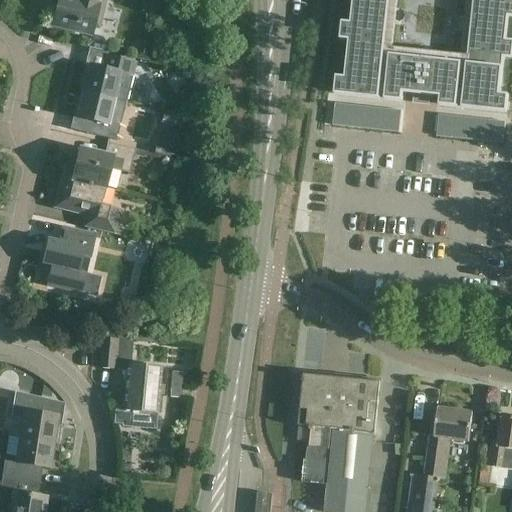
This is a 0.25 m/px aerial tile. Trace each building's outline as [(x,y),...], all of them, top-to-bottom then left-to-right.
[(58,0),(52,27),(91,36),(97,8),(103,9),(104,0),(58,0)] [(344,25),(343,39),(352,40),(347,80),(339,79),(337,94),(378,98),(387,99),(401,100),(402,92),(442,96),(441,105),(456,106),(464,107),(506,112),(508,98),(499,97),(503,56),(511,57),(511,56),(511,42),(505,42),(507,16),(511,16),(511,1),(509,1),(509,0),(355,0),(353,25),(344,25)] [(113,99),(113,100),(127,103),(133,78),(131,77),(134,64),(104,56),(101,69),(89,66),(83,91),(113,99)] [(110,114),(113,100),(113,99),(83,91),(77,118),(88,121),(85,134),(115,141),(121,116),(110,114)] [(62,178),(103,188),(107,170),(127,175),(133,150),(106,144),(103,156),(79,151),(74,170),(64,168),(62,178)] [(62,178),(55,206),(86,213),(82,229),(113,236),(114,231),(114,230),(119,211),(99,207),(103,188),(62,178)] [(48,241),(42,264),(52,266),(47,286),(97,297),(97,296),(82,292),(86,274),(95,235),(62,228),(62,229),(60,238),(59,243),(48,241)] [(118,339),(99,337),(96,368),(115,370),(118,339)] [(160,368),(126,365),(121,420),(125,421),(155,424),(156,412),(160,368)] [(373,434),(373,435),(375,435),(381,383),(303,374),(303,382),(298,426),(300,426),(373,434)] [(19,438),(55,443),(59,418),(44,416),(47,399),(14,394),(11,417),(22,419),(19,438)] [(472,413),(438,408),(436,421),(432,420),(424,476),(413,475),(407,511),(432,511),(437,479),(444,480),(450,439),(468,442),(472,413)] [(511,417),(502,416),(498,442),(493,441),(489,466),(505,468),(511,469),(511,417)] [(364,511),(373,435),(373,434),(300,426),(298,440),(308,441),(306,459),(305,459),(303,481),(329,484),(325,511),(364,511)] [(5,456),(2,477),(34,482),(39,483),(41,467),(51,469),(55,443),(19,438),(16,457),(5,456)] [(0,497),(11,499),(9,511),(43,511),(46,498),(31,495),(34,482),(2,477),(0,491),(0,497)] [(268,511),(270,495),(256,494),(254,511),(268,511)]
